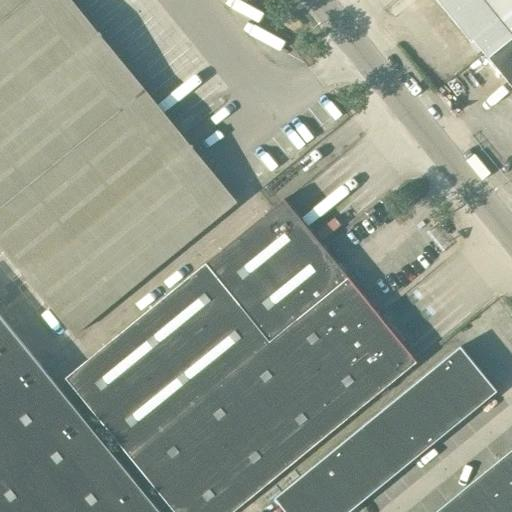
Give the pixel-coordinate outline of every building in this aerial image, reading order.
[(0,0),(0,243),(75,335),(214,221),(33,0),(0,0)] [(511,25),(511,0),(438,0),(473,42),(475,40),(483,50),(511,25)] [(511,30),(485,53),(511,85),(511,30)] [(418,362),(349,278),(285,199),(206,264),(68,378),(178,511),(233,511),(319,442),(418,362)] [(0,511),(154,511),(0,322),(0,511)] [(443,361),(479,406),(497,391),(475,363),(461,346),(443,361)] [(479,406),(443,361),(424,376),(461,421),(479,406)] [(461,421),(424,376),(405,391),(442,436),(461,421)] [(442,436),(405,391),(387,406),(424,451),(442,436)] [(424,451),(387,406),(368,422),(405,467),(424,451)] [(405,467),(368,422),(350,437),(387,482),(405,467)] [(387,482),(350,437),(331,452),(368,497),(387,482)] [(511,450),(496,463),(511,483),(511,450)] [(350,511),(368,497),(331,452),(312,467),(349,511),(350,511)] [(511,511),(511,483),(496,463),(477,478),(504,511),(511,511)] [(349,511),(312,467),(294,482),(318,511),(349,511)] [(504,511),(477,478),(458,493),(473,511),(504,511)] [(318,511),(294,482),(275,497),(287,511),(318,511)] [(473,511),(458,493),(440,509),(442,511),(473,511)]
